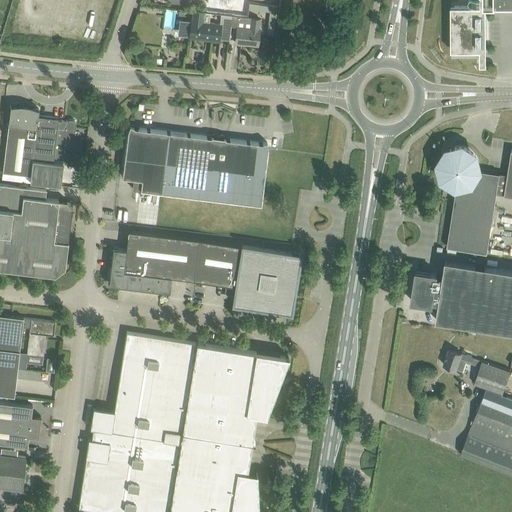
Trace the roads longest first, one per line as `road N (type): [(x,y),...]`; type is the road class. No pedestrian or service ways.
road 1 (primary): [(320,511),(372,181)]
road 2 (unclassified): [(350,511),(388,248)]
road 3 (unclassified): [(321,337),(86,301)]
road 4 (unclassified): [(86,301),(109,79)]
road 5 (unclassified): [(56,511),(86,301)]
road 6 (tertiary): [(298,91),(109,79)]
road 7 (unclassified): [(296,511),(321,337)]
